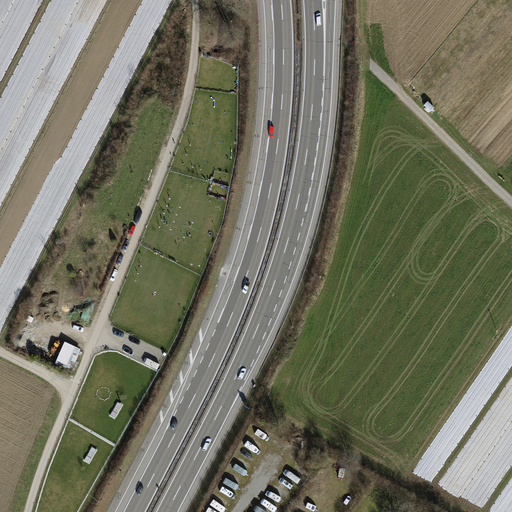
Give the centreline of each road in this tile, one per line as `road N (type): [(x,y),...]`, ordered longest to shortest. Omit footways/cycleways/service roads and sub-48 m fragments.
road 1 (motorway): [(281,0),(278,137),(255,248),(217,346),(134,511)]
road 2 (track): [(74,389),(184,115),(198,43),(194,0)]
road 3 (motorway): [(167,511),(258,327),(287,245),(307,150)]
road 4 (track): [(511,201),(399,93)]
road 5 (motorway): [(307,150),(329,0)]
road 6 (motorway): [(307,150),(313,0)]
road 7 (track): [(74,389),(28,511)]
